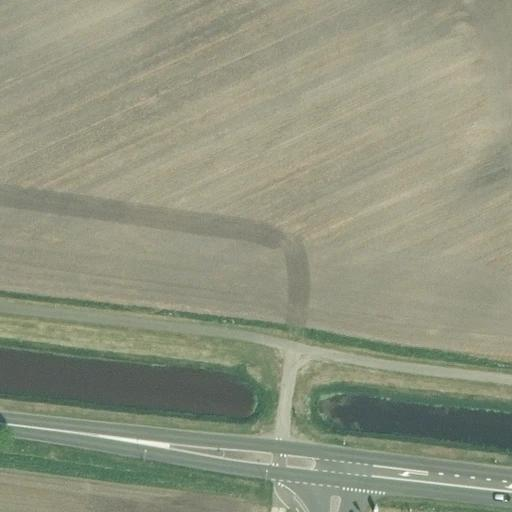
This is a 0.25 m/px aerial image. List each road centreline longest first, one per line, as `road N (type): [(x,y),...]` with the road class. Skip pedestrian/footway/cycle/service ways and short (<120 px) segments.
road 1 (tertiary): [(93,437),(182,462),(511,502)]
road 2 (tertiary): [(511,477),(93,437)]
